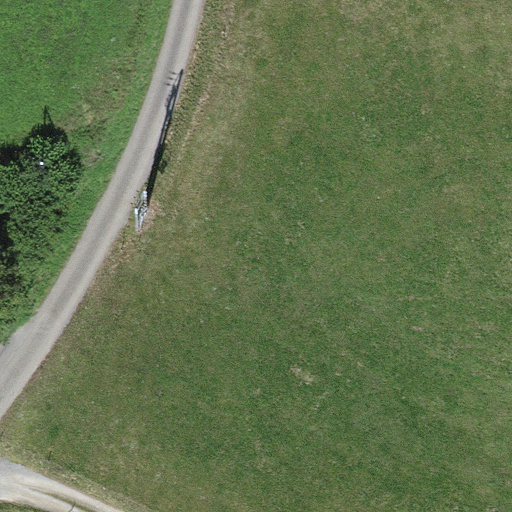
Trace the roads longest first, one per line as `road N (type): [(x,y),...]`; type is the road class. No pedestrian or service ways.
road 1 (track): [(0,401),(92,270),(167,102),(194,0)]
road 2 (track): [(0,459),(111,511)]
